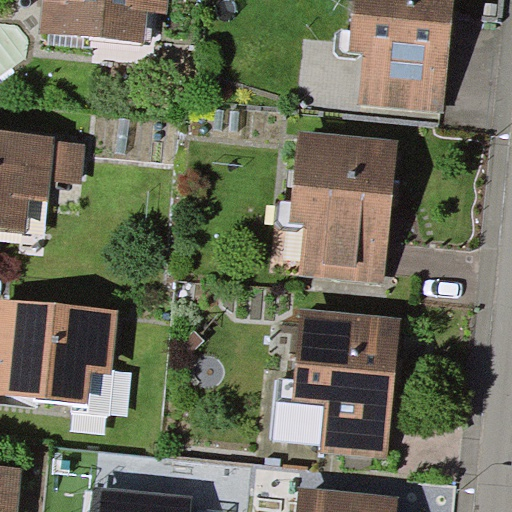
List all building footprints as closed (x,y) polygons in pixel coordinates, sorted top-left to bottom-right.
[(165,0),(34,0),(32,41),(160,55),(165,0)] [(459,0),(356,0),(350,63),(362,64),(358,109),(448,118),(459,0)] [(406,147),(297,136),(287,229),(303,231),(298,274),(391,284),(406,147)] [(0,249),(38,254),(44,191),(74,194),(79,153),(0,145),(0,249)] [(116,379),(120,317),(0,309),(0,397),(80,402),(82,377),(116,379)] [(404,325),(301,314),(291,406),(321,409),(316,457),(388,465),(404,325)] [(0,511),(9,511),(14,475),(0,473),(0,511)] [(191,511),(193,506),(84,496),(82,511),(191,511)] [(402,511),(297,502),(295,511),(402,511)]
